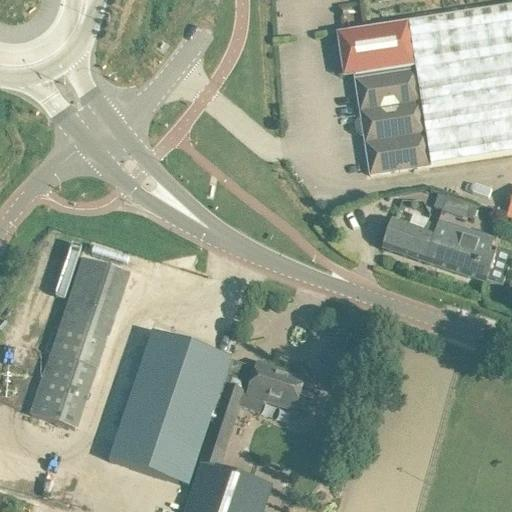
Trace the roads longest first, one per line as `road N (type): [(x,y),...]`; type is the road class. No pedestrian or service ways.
road 1 (tertiary): [(511,347),(224,238),(154,189),(98,134)]
road 2 (unclassified): [(0,234),(42,180),(98,134)]
